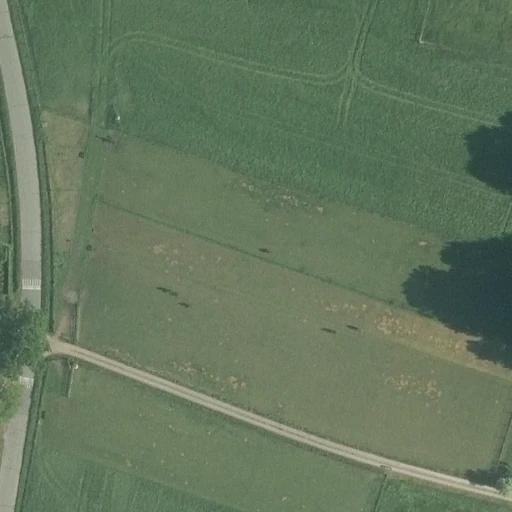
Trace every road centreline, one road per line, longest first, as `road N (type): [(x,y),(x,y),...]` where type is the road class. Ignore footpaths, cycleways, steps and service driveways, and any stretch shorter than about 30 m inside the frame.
road 1 (unclassified): [(8,511),(31,335),(31,168),(0,0)]
road 2 (track): [(511,498),(359,457),(31,335)]
